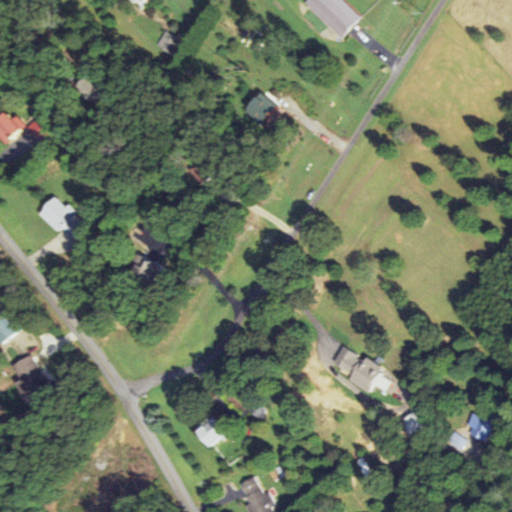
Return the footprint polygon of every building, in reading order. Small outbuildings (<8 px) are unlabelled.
[(360,18),(342,0),(303,0),(303,1),(339,38),(360,18)] [(176,56),(184,42),(165,30),(157,45),(176,56)] [(281,108),(262,91),(247,109),(266,125),(281,108)] [(12,120),(4,112),(0,116),(0,137),(6,143),(26,124),(17,115),(12,120)] [(69,235),(82,220),(66,205),(65,206),(54,196),(38,214),(57,231),(60,227),(69,235)] [(128,276),(153,283),(159,264),(134,256),(128,276)] [(368,392),(373,383),(387,390),(392,382),(379,374),(382,369),(342,346),(332,364),(351,375),(348,380),(368,392)] [(49,384),(33,354),(10,366),(26,397),(49,384)] [(496,422),(476,413),(466,434),(486,443),(496,422)] [(191,427),(200,447),(219,438),(210,419),(191,427)] [(248,511),(258,511),(272,507),(266,493),(260,495),(253,477),(237,483),(248,511)]
